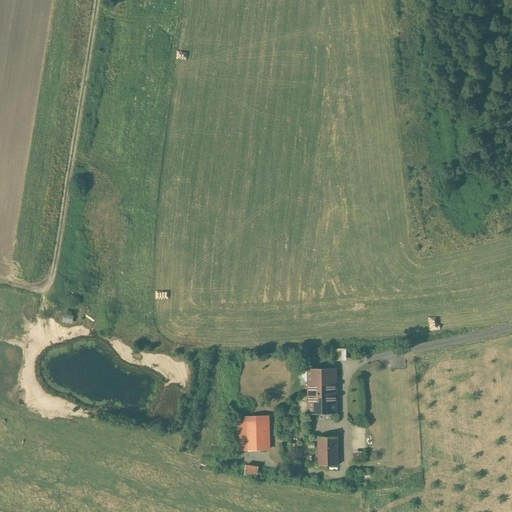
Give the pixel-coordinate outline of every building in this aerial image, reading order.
[(346,349),(332,349),(333,361),(346,361),(346,349)] [(336,368),(307,369),(307,388),(337,387),(336,368)] [(337,387),(307,388),(308,401),(308,414),(337,414),(337,387)] [(267,417),(240,419),(241,452),(268,451),(267,417)] [(366,426),(350,427),(351,452),(367,451),(366,426)] [(338,437),(318,437),(318,466),(338,465),(338,437)] [(363,452),(353,452),(353,460),(363,460),(363,452)] [(245,464),(244,473),(257,475),(258,466),(245,464)]
